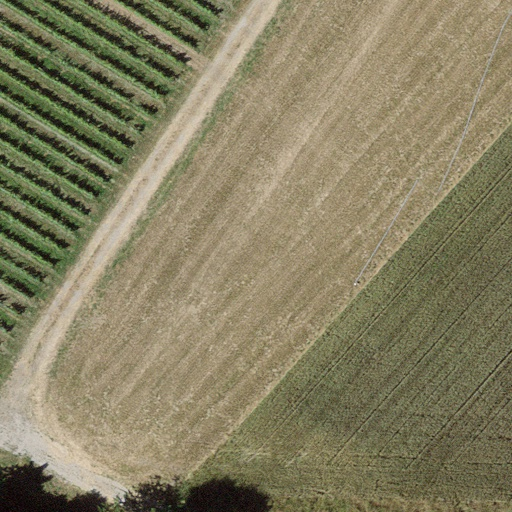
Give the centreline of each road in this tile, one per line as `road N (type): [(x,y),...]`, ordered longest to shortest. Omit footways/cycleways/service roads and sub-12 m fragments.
road 1 (track): [(268,0),(37,353),(7,433)]
road 2 (track): [(7,433),(161,511)]
